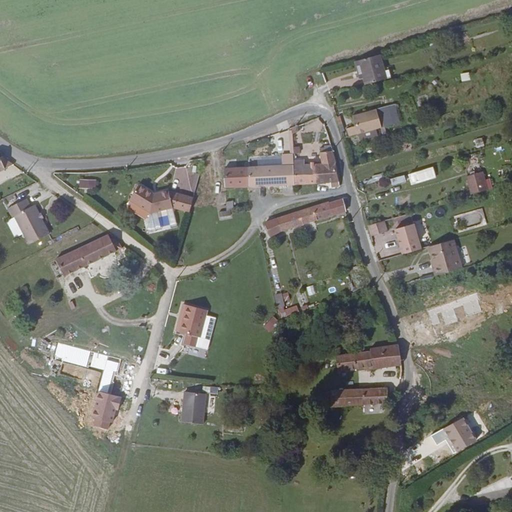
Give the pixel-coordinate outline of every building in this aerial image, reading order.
[(346,65),(352,86),(354,92),(374,86),(366,59),(346,65)] [(342,65),(348,87),(352,86),(346,65),(342,65)] [(354,120),(357,130),(348,132),(350,140),(359,137),(360,143),(377,138),(376,132),(392,127),(388,111),(354,120)] [(475,139),(477,147),(485,145),(483,137),(475,139)] [(323,151),(321,150),(323,166),(337,165),(330,146),(327,147),(327,148),(323,149),(323,151)] [(0,171),(14,164),(4,157),(0,159),(0,171)] [(283,158),(283,169),(248,170),(249,189),(296,186),(295,162),(294,157),(283,158)] [(307,167),(306,162),(295,162),(296,186),(320,185),(319,167),(307,167)] [(333,184),(334,191),(342,191),(339,171),(337,165),(323,166),(319,167),(320,185),(333,184)] [(249,189),(248,170),(225,170),(226,190),(249,189)] [(435,181),(433,171),(409,177),(412,188),(435,181)] [(468,179),(473,196),(488,192),(483,174),(468,179)] [(395,177),(397,184),(408,181),(406,175),(395,177)] [(156,213),(176,208),(173,192),(173,191),(159,194),(157,194),(141,186),(133,201),(154,213),(156,213)] [(176,208),(178,209),(182,195),(173,192),(176,208)] [(178,209),(192,213),(197,199),(182,195),(178,209)] [(32,206),(27,198),(7,209),(13,219),(15,217),(32,247),(52,236),(35,206),(32,206)] [(347,216),(343,202),(328,206),(332,220),(347,216)] [(332,220),(328,206),(275,222),(278,235),(332,220)] [(453,215),(455,228),(484,222),(482,209),(453,215)] [(401,227),(412,223),(410,214),(398,218),(401,227)] [(15,219),(9,220),(13,235),(19,234),(15,219)] [(278,235),(275,222),(266,225),(269,234),(272,234),(273,237),(278,235)] [(385,232),(382,223),(366,228),(369,237),(385,232)] [(413,229),(396,234),(403,258),(421,253),(413,229)] [(59,259),(66,274),(125,248),(107,235),(90,244),(78,250),(59,259)] [(434,269),(433,269),(436,279),(460,272),(454,250),(431,257),(434,269)] [(286,307),(282,294),(276,296),(279,309),(286,307)] [(204,337),(209,309),(187,305),(182,333),(190,334),(188,345),(200,347),(202,336),(204,337)] [(297,307),(287,311),(288,317),(299,313),(297,307)] [(264,327),(271,333),(280,321),(273,316),(264,327)] [(365,369),(366,372),(403,365),(399,346),(369,351),(369,354),(355,355),(358,370),(365,369)] [(317,352),(318,360),(328,361),(325,351),(317,352)] [(336,358),(338,372),(358,370),(355,355),(336,358)] [(319,368),(327,369),(328,361),(318,360),(319,368)] [(387,405),(387,391),(363,392),(363,406),(365,405),(367,405),(387,405)] [(325,407),(346,406),(363,406),(363,392),(332,394),(331,403),(325,403),(325,407)] [(207,426),(208,395),(186,393),(185,424),(207,426)]
